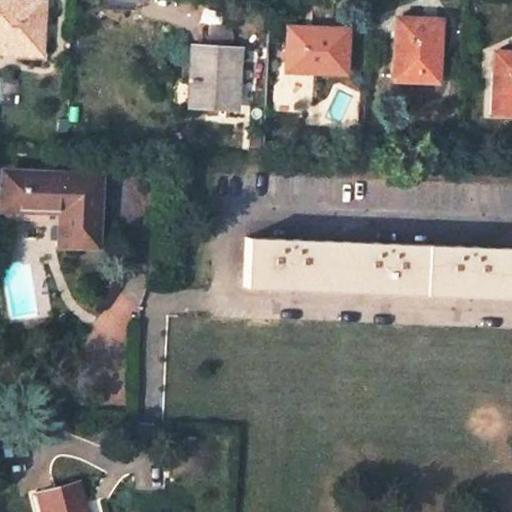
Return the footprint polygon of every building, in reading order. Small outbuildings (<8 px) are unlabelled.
[(50,59),(54,1),(39,0),(0,0),(0,50),(18,52),(18,57),(50,59)] [(215,6),(200,6),(210,46),(232,47),(232,36),(226,18),(215,6)] [(392,78),(437,80),(439,26),(421,25),(422,18),(392,17),(391,37),(394,37),(392,78)] [(346,72),(348,29),(286,28),(286,47),(284,47),(283,52),(286,52),(285,69),(346,72)] [(208,46),(196,45),(196,56),(207,57),(208,46)] [(235,106),(237,48),(232,47),(210,46),(208,46),(207,57),(196,56),(193,104),(235,106)] [(491,112),(511,113),(511,52),(502,51),(501,71),(493,71),(491,112)] [(502,51),(494,51),(493,71),(501,71),(502,51)] [(95,245),(98,176),(3,172),(1,222),(61,225),(60,244),(95,245)] [(511,247),(246,237),(244,285),(511,296),(511,247)] [(85,511),(77,481),(36,493),(40,511),(85,511)] [(33,511),(40,511),(36,493),(29,495),(33,511)]
